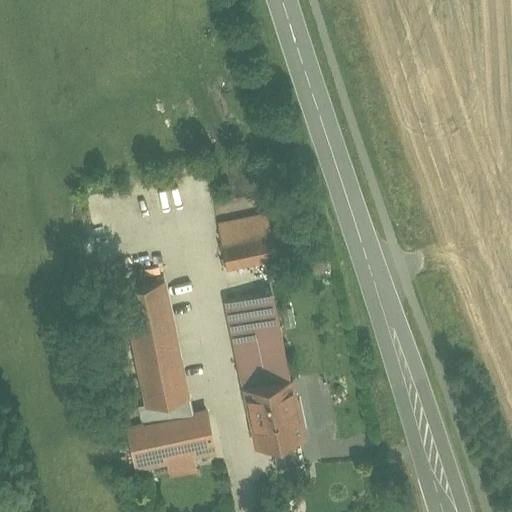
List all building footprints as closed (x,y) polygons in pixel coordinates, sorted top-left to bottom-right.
[(268,212),(218,223),(227,267),(304,251),(298,225),(271,230),(268,212)] [(163,280),(124,289),(144,389),(136,390),(143,423),(192,413),(188,395),(187,395),(163,280)] [(273,289),(227,299),(239,365),(243,387),(291,377),(273,289)] [(291,377),(243,387),(250,422),(255,445),(273,442),(274,447),(299,442),(298,436),(303,436),(291,377)] [(143,423),(108,430),(116,470),(215,449),(207,410),(192,413),(143,423)]
